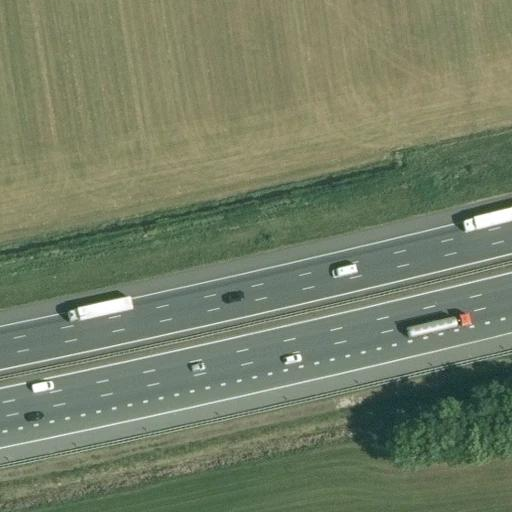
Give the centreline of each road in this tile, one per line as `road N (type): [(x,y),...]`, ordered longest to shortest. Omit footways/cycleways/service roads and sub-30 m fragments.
road 1 (motorway): [(511,231),(0,348)]
road 2 (motorway): [(0,411),(511,297)]
